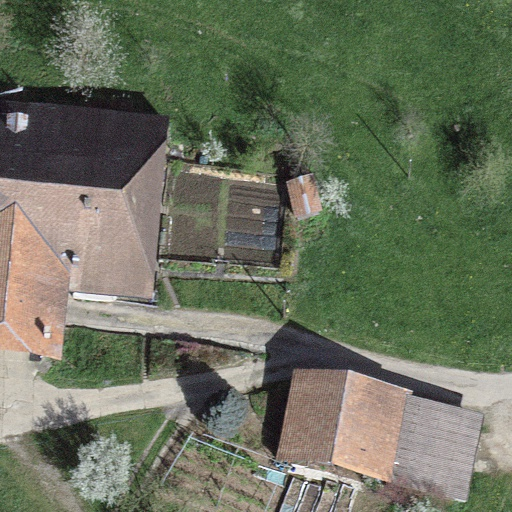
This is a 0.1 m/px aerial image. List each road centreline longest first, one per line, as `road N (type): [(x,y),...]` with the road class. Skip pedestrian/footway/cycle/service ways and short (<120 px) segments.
road 1 (track): [(511,398),(482,406),(200,335),(76,328)]
road 2 (track): [(298,356),(129,415),(5,430),(64,511)]
